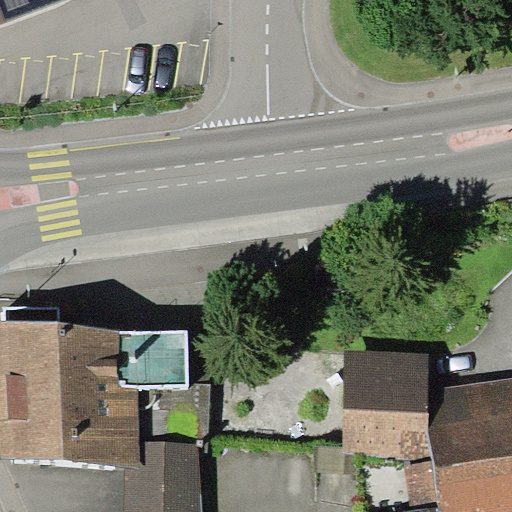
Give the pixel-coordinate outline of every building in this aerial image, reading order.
[(0,0),(0,23),(64,0),(0,0)] [(120,330),(0,320),(0,437),(1,452),(126,461),(140,462),(140,440),(197,442),(209,443),(210,381),(187,381),(187,330),(120,330)] [(343,452),(434,458),(428,391),(429,353),(346,349),(343,452)] [(511,511),(511,377),(428,391),(434,458),(435,460),(405,465),(412,510),(441,506),(441,511),(511,511)] [(202,511),(197,442),(140,440),(140,462),(126,461),(125,511),(202,511)]
